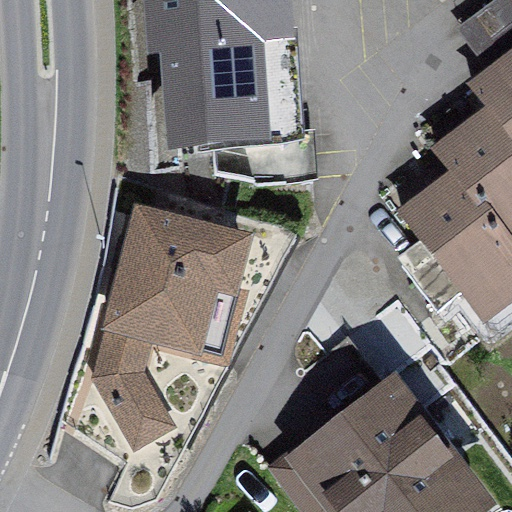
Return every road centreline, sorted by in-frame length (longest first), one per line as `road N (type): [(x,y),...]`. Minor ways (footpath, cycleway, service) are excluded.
road 1 (residential): [(182,511),(323,258),(413,61)]
road 2 (secondary): [(0,378),(34,212),(36,0)]
